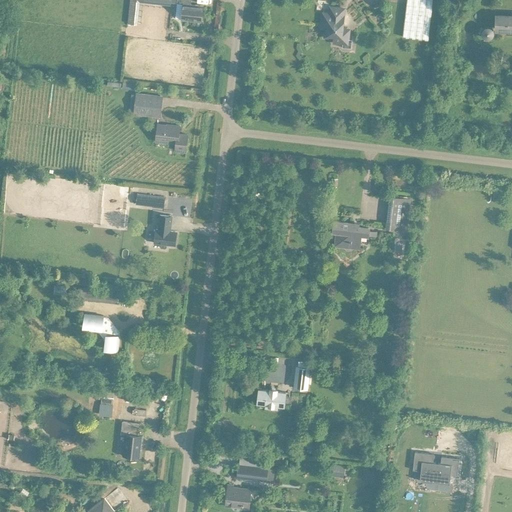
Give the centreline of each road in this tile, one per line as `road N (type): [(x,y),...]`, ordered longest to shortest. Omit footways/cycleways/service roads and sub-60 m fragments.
road 1 (residential): [(181,511),(227,137)]
road 2 (residential): [(511,169),(227,137)]
road 3 (residential): [(227,137),(242,0)]
